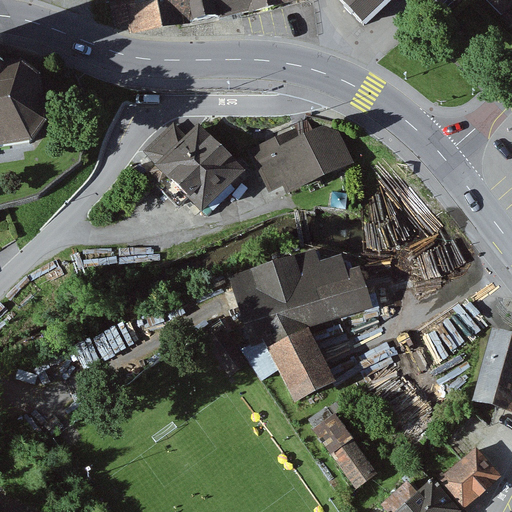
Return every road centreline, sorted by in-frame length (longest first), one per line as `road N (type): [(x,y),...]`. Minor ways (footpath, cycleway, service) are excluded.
road 1 (residential): [(0,287),(157,115),(287,107),(304,94),(313,69)]
road 2 (secondary): [(313,69),(124,56),(0,19)]
road 3 (secondary): [(444,156),(368,93),(313,69)]
